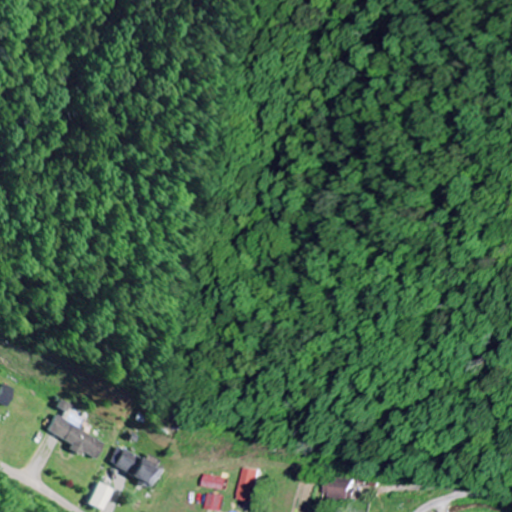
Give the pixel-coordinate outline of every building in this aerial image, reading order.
[(0,405),(6,408),(14,389),(4,385),(0,392),(0,405)] [(48,432),(71,445),(68,450),(81,458),(83,454),(95,461),(105,444),(57,415),(48,432)] [(164,470),(122,450),(113,469),(155,489),(164,470)] [(238,501),(253,503),(256,471),(240,470),(238,501)] [(224,492),(226,480),(203,476),(201,488),(224,492)] [(352,501),(353,490),(349,490),(350,481),(325,478),(323,498),(352,501)] [(99,511),(102,511),(113,491),(98,484),(87,505),(99,511)] [(222,511),(223,496),(206,496),(206,511),(222,511)]
